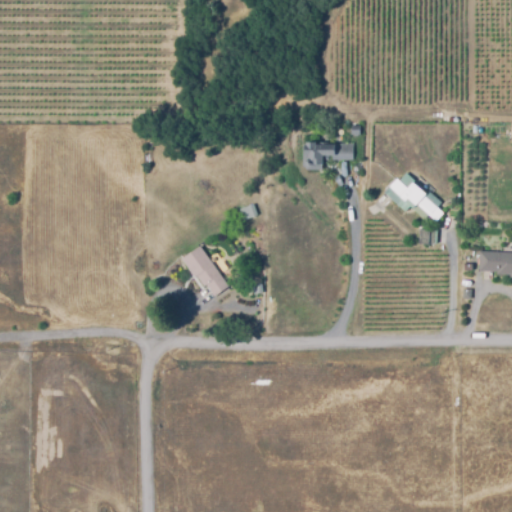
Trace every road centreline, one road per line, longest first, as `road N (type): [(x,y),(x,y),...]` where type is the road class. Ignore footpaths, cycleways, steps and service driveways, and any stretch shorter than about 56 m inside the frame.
road 1 (residential): [(0,334),(217,345),(511,342)]
road 2 (residential): [(148,511),(152,338)]
